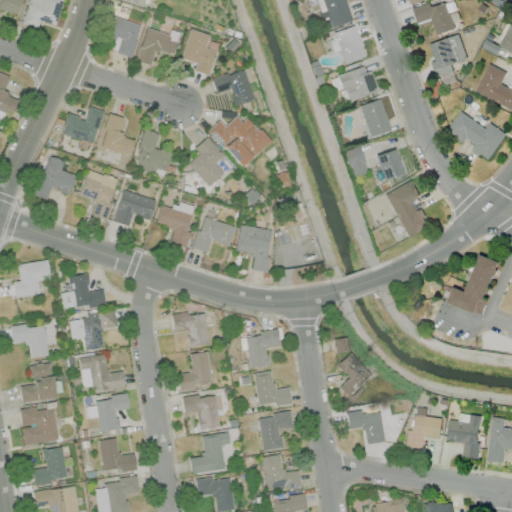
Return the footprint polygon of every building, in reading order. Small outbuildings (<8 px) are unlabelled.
[(0,0),(0,9),(15,14),(19,0),(0,0)] [(59,0),(26,0),(20,24),(35,28),(37,21),(53,25),(59,0)] [(313,0),(323,29),(349,21),(343,0),(313,0)] [(411,8),(416,24),(430,20),(434,35),(454,29),(452,22),(458,20),(456,15),(449,17),(445,3),(430,7),(429,3),(411,8)] [(138,25),(109,16),(103,36),(118,41),(115,53),(129,57),(138,25)] [(511,20),(498,47),(511,53),(511,20)] [(332,51),(338,49),(340,63),(361,58),(355,26),(328,31),(332,51)] [(134,60),(148,65),(153,50),(170,55),(177,32),(168,29),(166,34),(143,28),(134,60)] [(194,63),(191,70),(206,75),(216,43),(206,40),(207,35),(187,29),(178,58),(194,63)] [(427,44),(439,86),(455,81),(450,64),(466,59),(458,35),(427,44)] [(511,84),(510,89),(500,85),(506,72),(487,64),(474,94),(511,110),(511,84)] [(368,70),(363,72),(361,66),(336,74),(344,101),(375,91),(368,70)] [(251,99),(240,68),(209,79),(214,93),(226,89),(232,106),(251,99)] [(7,75),(0,72),(0,111),(2,112),(4,109),(11,111),(16,98),(1,93),(7,75)] [(388,129),(378,98),(357,105),(367,136),(388,129)] [(65,113),(59,133),(90,144),(101,111),(87,106),(83,119),(65,113)] [(486,161),(505,134),(488,123),(485,128),(460,111),(446,131),(463,142),(465,138),(474,144),(471,150),(486,161)] [(127,155),(132,139),(116,134),(120,117),(106,113),(96,146),(127,155)] [(221,126),(217,121),(206,130),(237,167),(267,142),(246,117),(240,122),(234,116),(221,126)] [(169,152),(152,147),(156,133),(141,129),(130,167),(161,177),(169,152)] [(220,173),(211,163),(220,155),(203,137),(192,147),(197,152),(185,164),(206,186),(220,173)] [(365,172),(357,145),(341,150),(350,177),(365,172)] [(400,174),(392,149),(372,155),(381,180),(400,174)] [(58,169),(61,161),(45,155),(31,195),(43,199),(48,187),(66,193),(72,175),(58,169)] [(103,220),(109,203),(106,202),(114,179),(85,169),(76,194),(92,200),(87,215),(103,220)] [(419,197),(410,180),(383,193),(405,238),(428,226),(419,209),(412,212),(408,202),(419,197)] [(129,214),(146,220),(153,200),(120,190),(109,221),(125,226),(129,214)] [(158,205),(153,224),(171,228),(167,243),(181,247),(191,206),(177,202),(175,210),(158,205)] [(204,252),(207,240),(226,245),(231,225),(201,217),(192,249),(204,252)] [(269,230),(236,225),(232,251),(250,253),(248,270),(263,272),(269,230)] [(446,304),(480,315),(498,262),(477,255),(465,292),(451,287),(446,304)] [(14,263),(16,280),(9,281),(11,295),(35,292),(34,280),(46,278),(44,260),(14,263)] [(64,275),(66,291),(58,292),(60,309),(101,303),(99,289),(86,290),(83,272),(64,275)] [(511,274),(499,310),(511,314),(511,274)] [(81,349),(99,347),(97,328),(111,326),(110,309),(84,312),(84,317),(65,319),(67,338),(80,337),(81,349)] [(168,313),(184,311),(185,314),(201,311),(206,343),(186,346),(184,335),(186,335),(184,327),(170,329),(168,313)] [(0,325),(0,344),(25,341),(27,357),(44,355),(40,325),(22,327),(22,324),(0,325)] [(246,367),(265,364),(263,346),(275,344),(273,328),(256,330),(256,333),(237,336),(239,348),(243,347),(246,367)] [(347,352),(346,337),(331,338),(333,353),(347,352)] [(192,387),(191,384),(208,381),(203,350),(185,353),(189,371),(173,374),(176,390),(192,387)] [(357,385),(369,372),(347,352),(334,366),(346,377),(336,388),(351,401),(362,390),(357,385)] [(79,387),(88,385),(89,391),(121,386),(118,370),(103,372),(101,353),(75,357),(79,387)] [(16,385),(18,402),(51,398),(47,362),(27,364),(29,384),(16,385)] [(288,403),(286,386),(271,389),(268,370),(249,373),(254,405),(272,402),(273,405),(288,403)] [(96,431),(115,428),(112,410),(125,408),(123,394),(91,399),(92,405),(84,406),(85,417),(94,416),(96,431)] [(195,429),(215,426),(211,394),(196,396),(195,394),(178,396),(180,412),(193,410),(195,429)] [(20,443),(54,440),(50,406),(17,410),(20,443)] [(441,418),(425,417),(426,408),(413,407),(410,430),(404,429),(402,447),(418,448),(420,436),(438,438),(441,418)] [(377,411),(360,414),(359,410),(344,412),(346,428),(361,427),(363,444),(381,442),(377,411)] [(289,426),(287,411),(269,413),(270,416),(255,417),(258,449),(280,447),(279,435),(276,435),(275,428),(277,428),(289,426)] [(447,420),(445,441),(462,442),(461,458),(476,459),(480,416),(458,414),(457,421),(447,420)] [(485,461),(501,463),(503,450),(511,451),(511,429),(502,428),(503,419),(491,417),(485,461)] [(188,472),(220,468),(217,444),(225,443),(224,432),(198,435),(200,455),(187,457),(188,472)] [(96,439),(99,471),(132,467),(131,453),(115,454),(113,437),(96,439)] [(64,478),(58,446),(38,449),(42,466),(28,469),(31,484),(64,478)] [(295,470),(279,471),(277,454),(260,456),(263,487),(281,485),(281,487),(297,485),(295,470)] [(124,511),(122,492),(135,491),(133,475),(116,477),(116,480),(101,482),(102,487),(91,488),(93,511),(124,511)] [(227,478),(210,479),(209,476),(192,478),(194,497),(211,495),(212,511),(230,510),(227,478)] [(30,491),(31,504),(46,502),(47,511),(74,511),(71,485),(30,491)] [(289,511),(289,509),(303,507),(301,493),(284,495),(285,498),(268,500),(269,511),(289,511)] [(398,511),(397,498),(371,501),(372,511),(398,511)] [(450,511),(449,501),(421,504),(421,511),(450,511)]
